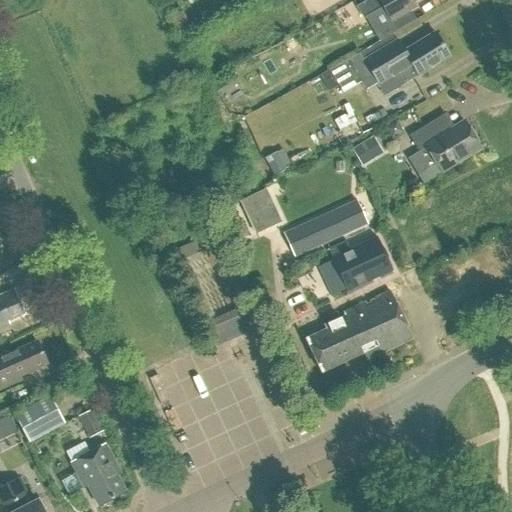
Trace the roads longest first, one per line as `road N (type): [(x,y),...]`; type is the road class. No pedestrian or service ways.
road 1 (residential): [(159,511),(0,130)]
road 2 (tertiary): [(200,502),(400,406)]
road 3 (tertiary): [(400,406),(511,345)]
